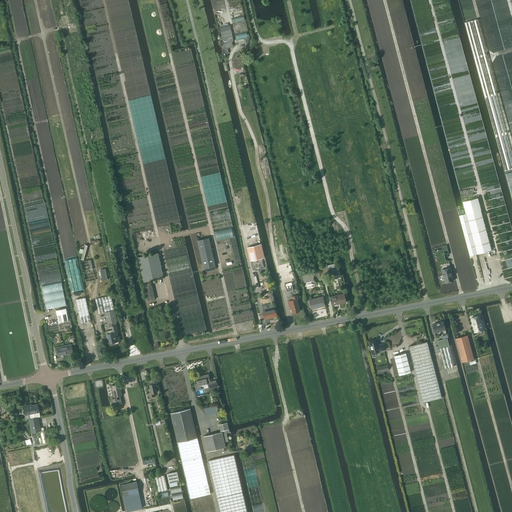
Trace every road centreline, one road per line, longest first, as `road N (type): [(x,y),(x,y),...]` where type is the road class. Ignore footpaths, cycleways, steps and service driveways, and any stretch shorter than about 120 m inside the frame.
road 1 (unclassified): [(50,376),(511,289)]
road 2 (track): [(369,316),(343,213),(308,220),(287,211),(251,63),(262,45),(247,0)]
road 3 (track): [(276,267),(227,56),(236,49),(224,0)]
road 4 (track): [(158,243),(103,0)]
road 5 (track): [(211,237),(154,0)]
road 6 (track): [(239,227),(185,0)]
road 7 (unclassified): [(50,376),(0,159)]
road 8 (track): [(426,511),(386,353)]
road 9 (unclassified): [(75,511),(50,376)]
